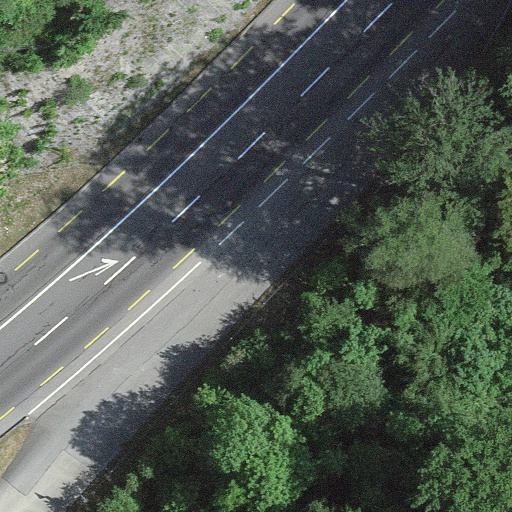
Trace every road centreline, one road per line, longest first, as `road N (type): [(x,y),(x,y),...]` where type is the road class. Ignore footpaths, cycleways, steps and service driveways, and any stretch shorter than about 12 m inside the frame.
road 1 (track): [(8,511),(161,351),(313,71)]
road 2 (primary): [(382,0),(0,359)]
